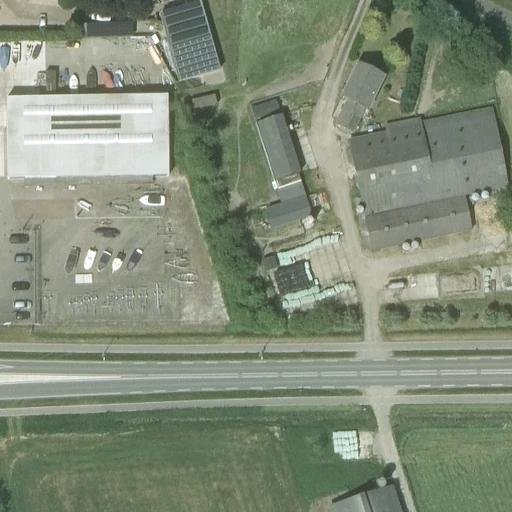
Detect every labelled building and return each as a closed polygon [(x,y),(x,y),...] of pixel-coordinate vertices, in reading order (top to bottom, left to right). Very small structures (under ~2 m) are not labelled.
[(158,15),(178,85),(220,73),(200,3),(158,15)] [(84,36),(123,34),(123,23),(84,24),(84,36)] [(341,98),(346,101),(333,126),(352,136),(365,110),(366,111),(382,79),(357,66),(341,98)] [(273,182),(302,173),(280,97),(251,106),(273,182)] [(75,180),(167,178),(167,173),(166,98),(5,100),(6,181),(75,180)] [(363,216),(504,188),(489,111),(417,126),(416,123),(383,129),(384,137),(346,144),(356,192),(359,192),(363,216)] [(305,197),(266,210),(272,230),(311,218),(305,197)] [(370,254),(471,232),(463,198),(363,219),(370,254)] [(264,273),(276,269),(273,258),(261,262),(264,273)] [(328,508),(329,511),(398,511),(391,488),(328,508)]
